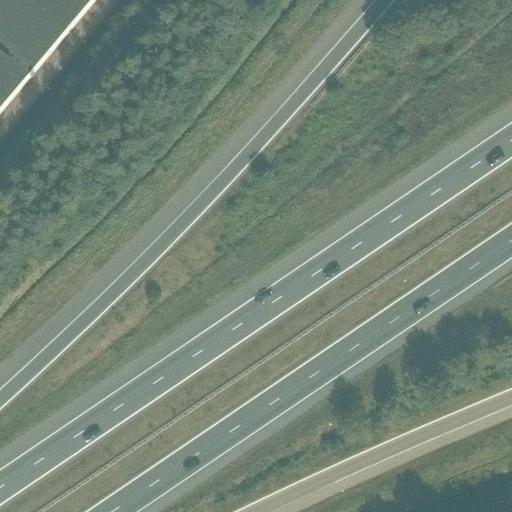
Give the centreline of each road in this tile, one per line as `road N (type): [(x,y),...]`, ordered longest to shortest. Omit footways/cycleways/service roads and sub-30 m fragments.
road 1 (motorway): [(511,141),(0,487)]
road 2 (motorway): [(385,0),(171,234),(0,404)]
road 3 (motorway): [(126,511),(511,253)]
road 4 (motorway): [(270,511),(511,403)]
